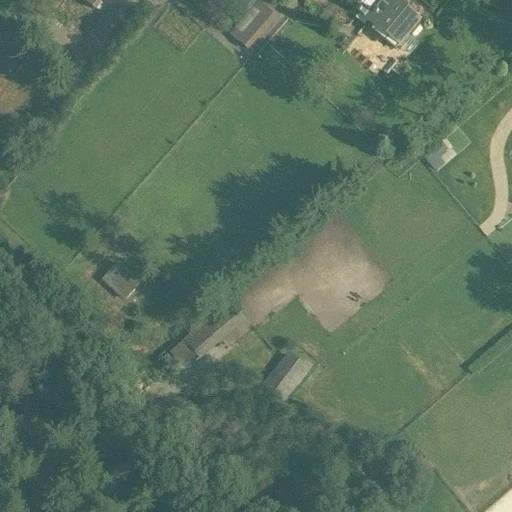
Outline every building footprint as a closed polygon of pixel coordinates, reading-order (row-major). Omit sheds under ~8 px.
[(80,0),(96,13),(104,0),(80,0)] [(276,2),(273,0),(262,0),(259,3),(258,2),(229,35),(248,51),(277,17),(269,11),(276,2)] [(343,0),(356,10),(355,11),(388,38),(385,41),(396,50),(398,47),(409,35),(411,37),(419,27),(417,25),(419,23),(393,1),(394,0),(343,0)] [(440,140),(422,155),(435,170),(444,162),(439,156),(447,149),(440,140)] [(141,283),(116,263),(101,281),(128,301),(141,283)] [(248,320),(230,301),(170,355),(181,367),(193,355),(199,361),(248,320)] [(309,370),(288,353),(262,388),(284,403),(309,370)]
